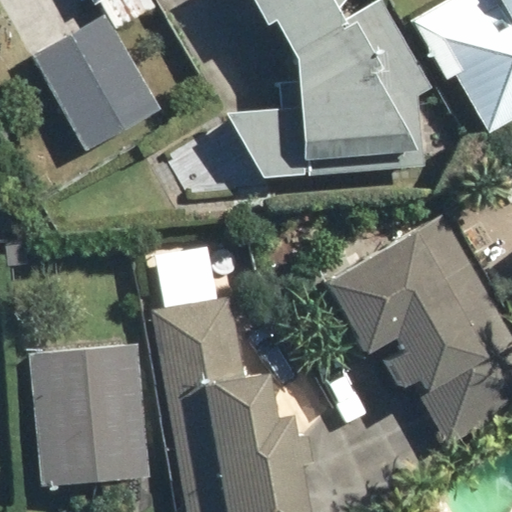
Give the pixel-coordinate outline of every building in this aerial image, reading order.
[(237,0),(251,23),(259,19),(283,57),(286,107),(218,111),(255,175),(419,165),(414,93),(429,86),(379,0),(370,0),(338,19),(333,10),(341,0),(237,0)] [(440,78),(448,72),(483,130),(511,113),(511,0),(436,0),(407,17),(440,78)] [(103,13),(28,55),(82,150),(158,107),(103,13)] [(511,405),(511,336),(444,211),(314,281),(351,350),(384,333),(443,442),(511,405)] [(226,296),(148,308),(181,511),(297,511),(282,417),(264,420),(256,369),(238,372),(226,296)] [(133,340),(20,350),(32,485),(145,475),(133,340)]
